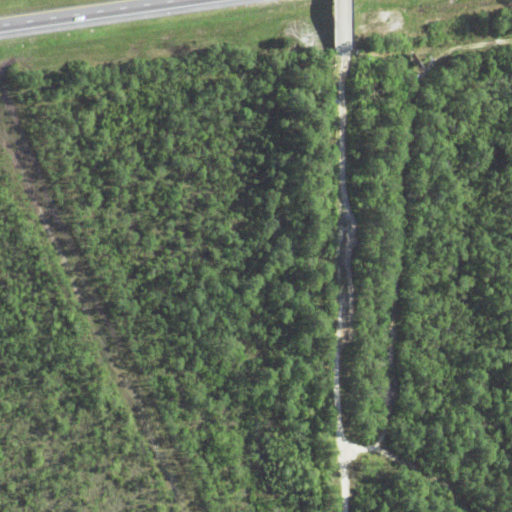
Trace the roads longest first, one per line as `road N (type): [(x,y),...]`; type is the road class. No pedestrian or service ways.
road 1 (residential): [(340,511),(338,52)]
road 2 (motorway): [(0,25),(174,0)]
